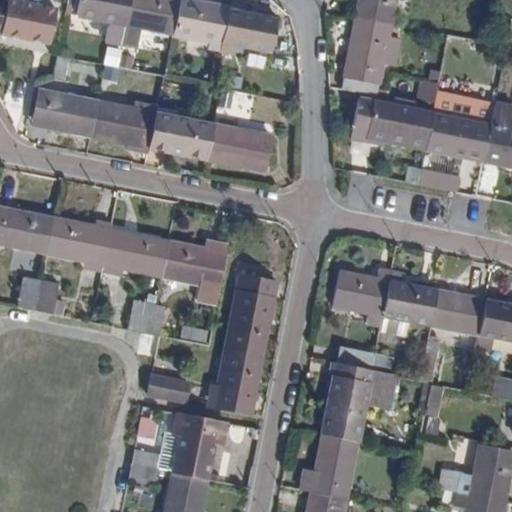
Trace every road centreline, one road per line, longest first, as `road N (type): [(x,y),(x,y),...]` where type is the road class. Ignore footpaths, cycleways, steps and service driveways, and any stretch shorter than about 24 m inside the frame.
road 1 (residential): [(312,213),(0,141)]
road 2 (residential): [(259,511),(312,213)]
road 3 (residential): [(312,213),(288,0)]
road 4 (residential): [(511,255),(312,213)]
